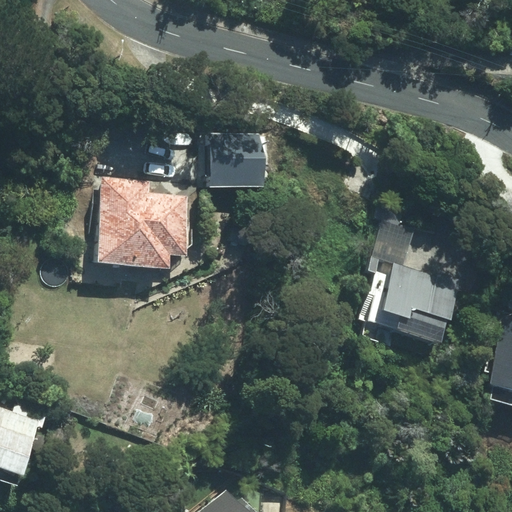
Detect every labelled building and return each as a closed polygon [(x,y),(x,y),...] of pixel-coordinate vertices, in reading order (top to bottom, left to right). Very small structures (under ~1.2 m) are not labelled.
[(224,169),(243,170),(242,192),(261,194),(262,168),(255,167),(256,131),(225,131),(224,169)] [(95,182),(88,270),(160,277),(160,262),(177,263),(182,200),(144,197),(146,186),(95,182)] [(388,268),(371,320),(399,329),(400,326),(433,337),(436,328),(442,329),(455,289),(388,268)] [(511,325),(498,322),(481,394),(511,401),(511,325)] [(0,480),(11,484),(30,431),(36,433),(40,420),(10,409),(7,416),(0,413),(0,480)] [(221,495),(199,511),(243,511),(237,503),(231,507),(221,495)]
